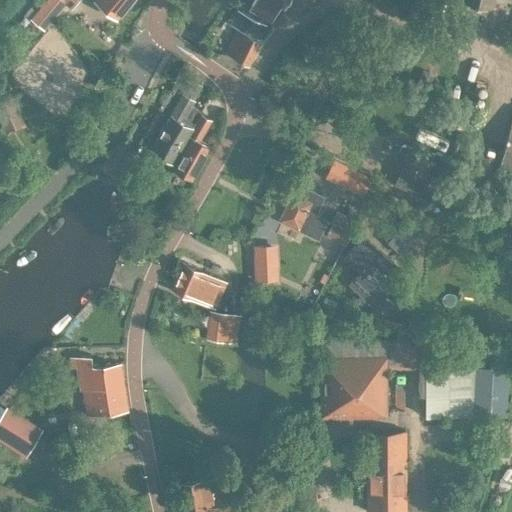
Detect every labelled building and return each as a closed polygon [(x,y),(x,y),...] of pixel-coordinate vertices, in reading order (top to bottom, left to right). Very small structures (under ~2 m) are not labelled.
[(66,0),(72,4),(75,0),(44,0),(30,17),(40,25),(61,0),(66,0)] [(129,0),(94,0),(115,17),(129,0)] [(283,5),(285,0),(251,0),(247,9),(271,20),(280,3),(283,5)] [(266,24),(236,9),(229,24),(237,28),(224,53),(249,66),(262,39),(260,38),(266,24)] [(432,78),(430,72),(422,69),(417,81),(430,85),(432,78)] [(188,76),(182,88),(196,94),(201,83),(188,76)] [(202,110),(192,104),(194,99),(181,92),(177,99),(149,149),(171,162),(202,110)] [(0,117),(16,110),(10,96),(0,100),(0,117)] [(202,110),(171,162),(174,164),(172,168),(191,178),(209,145),(197,138),(210,115),(202,110)] [(511,116),(498,170),(511,173),(511,116)] [(404,160),(393,182),(430,199),(440,177),(426,170),(431,159),(409,149),(404,160)] [(335,160),(329,172),(340,178),(365,190),(371,178),(346,166),(335,160)] [(144,177),(136,189),(146,197),(155,184),(144,177)] [(326,219),(314,213),(323,196),(303,186),(299,195),(292,191),(278,218),(317,238),(326,219)] [(325,235),(343,243),(358,212),(349,208),(345,215),(336,211),(325,235)] [(408,218),(387,240),(402,254),(422,231),(408,218)] [(361,235),(343,255),(359,270),(348,282),(361,293),(356,299),(360,303),(365,297),(380,311),(398,291),(404,285),(389,272),(395,266),(378,251),(371,244),(361,235)] [(254,278),(276,277),(275,242),(253,243),(254,278)] [(223,279),(182,261),(171,288),(212,306),(223,279)] [(209,309),(206,335),(236,339),(239,312),(209,309)] [(85,415),(127,410),(120,361),(91,364),(90,354),(69,357),(71,367),(76,366),(78,389),(82,389),(85,415)] [(388,415),(388,356),(320,356),(320,416),(367,415),(388,415)] [(447,356),(419,357),(420,394),(425,394),(425,415),(453,414),(453,416),(485,416),(502,416),(506,417),(508,371),(508,368),(480,366),(480,361),(480,358),(472,358),(447,357),(447,356)] [(0,438),(25,454),(32,443),(41,428),(4,406),(0,413),(0,438)] [(405,428),(368,428),(367,509),(405,509),(405,428)] [(0,455),(0,464),(14,473),(18,466),(0,455)] [(291,456),(296,505),(296,510),(318,508),(315,477),(310,478),(309,455),(291,456)] [(185,511),(258,511),(256,494),(230,498),(231,504),(213,507),(208,478),(180,482),(185,511)]
